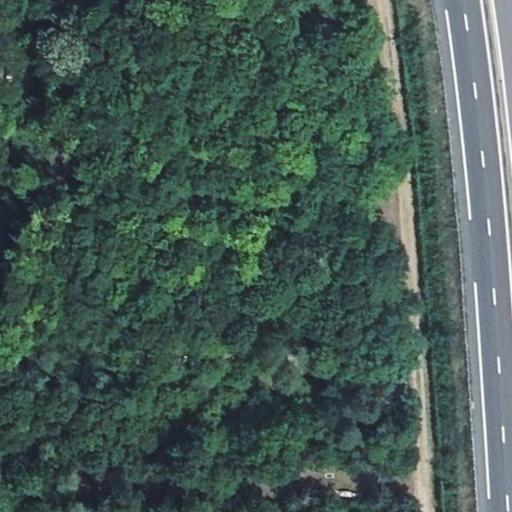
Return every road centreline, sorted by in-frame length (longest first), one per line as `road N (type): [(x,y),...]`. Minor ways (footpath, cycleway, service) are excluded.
road 1 (track): [(422,511),(409,196),(379,0)]
road 2 (motorway): [(463,0),(507,511)]
road 3 (track): [(33,0),(0,341)]
